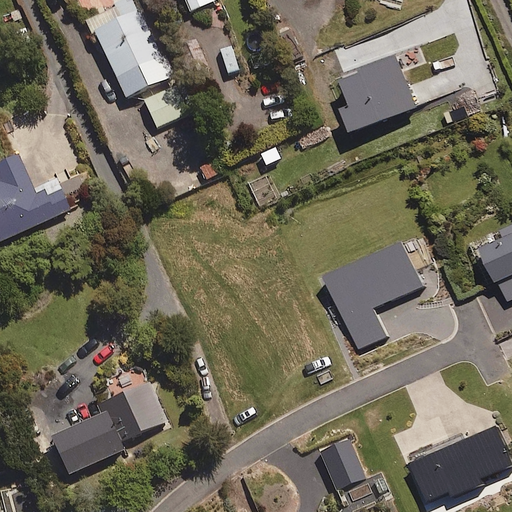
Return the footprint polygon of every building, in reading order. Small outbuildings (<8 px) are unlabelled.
[(175,80),(134,0),(129,0),(116,7),(124,22),(96,36),(130,102),(175,80)] [(175,0),(176,1),(177,0),(185,0),(192,14),(220,1),(219,0),(175,0)] [(367,79),(349,87),(359,110),(348,115),(358,137),(422,111),(401,60),(366,75),(367,79)] [(190,115),(177,88),(145,104),(158,131),(190,115)] [(0,246),(72,214),(58,183),(35,193),(20,161),(0,170),(0,180),(3,187),(0,188),(0,246)] [(511,229),(503,233),(508,243),(488,251),(511,303),(511,302),(511,229)] [(54,442),(71,480),(126,454),(122,446),(168,425),(151,388),(100,411),(104,419),(54,442)] [(511,470),(511,456),(501,432),(417,469),(433,505),(456,495),(459,500),(488,487),(486,482),(511,470)] [(323,456),(339,493),(366,481),(350,444),(323,456)]
